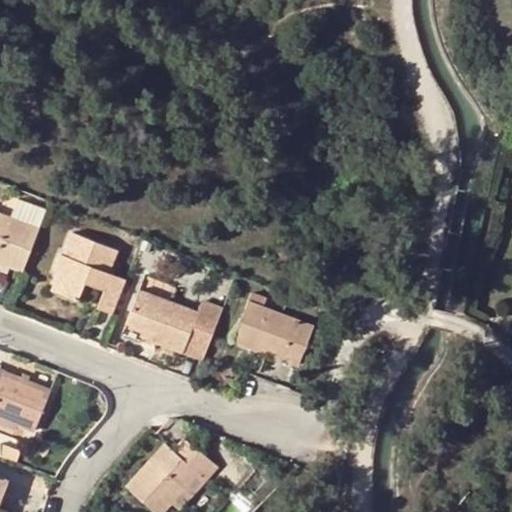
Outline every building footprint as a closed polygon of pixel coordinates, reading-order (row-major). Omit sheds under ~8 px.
[(17,197),(9,215),(41,227),(48,209),(17,197)] [(41,227),(9,215),(0,211),(0,261),(23,270),(41,227)] [(105,290),(98,308),(113,314),(127,280),(107,272),(116,249),(74,232),(64,255),(62,254),(56,269),(61,271),(54,290),(79,300),(86,283),(105,290)] [(154,333),(152,341),(183,353),(184,351),(203,359),(222,312),(202,305),(199,311),(140,289),(127,322),(147,330),(154,333)] [(298,365),(313,325),(248,299),(233,339),(298,365)] [(144,338),(152,341),(154,333),(147,330),(144,338)] [(0,433),(13,438),(18,426),(34,432),(51,389),(5,370),(2,377),(0,376),(0,433)] [(219,467),(200,449),(199,450),(189,462),(179,453),(167,442),(127,485),(156,511),(164,511),(174,502),(201,474),(207,479),(219,467)] [(179,453),(189,462),(199,450),(190,442),(179,453)] [(207,479),(201,474),(174,502),(180,508),(207,479)]
